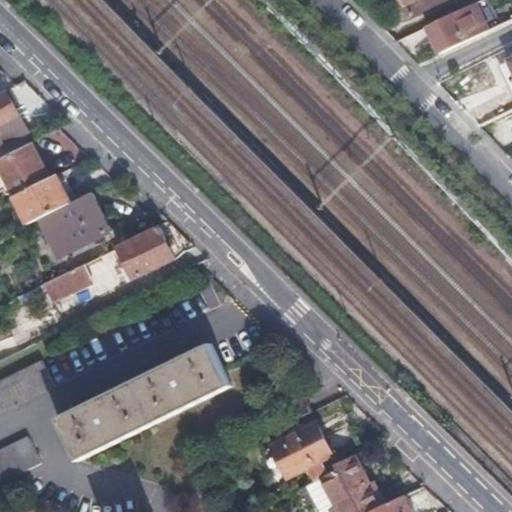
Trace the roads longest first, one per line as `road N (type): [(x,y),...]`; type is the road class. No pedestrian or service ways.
road 1 (residential): [(498,511),(0,19)]
road 2 (residential): [(409,86),(511,189)]
road 3 (residential): [(325,0),(409,86)]
